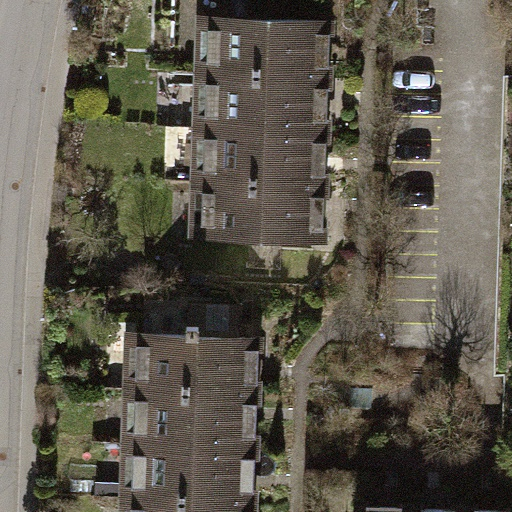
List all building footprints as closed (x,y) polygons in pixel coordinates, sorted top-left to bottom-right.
[(210,17),(208,72),(328,75),(329,20),(268,18),(268,0),(220,0),(220,17),(210,17)] [(208,72),(206,125),(326,129),(328,75),(208,72)] [(206,125),(204,180),(324,184),(326,129),(206,125)] [(322,239),(324,184),(204,180),(202,235),(322,239)] [(138,333),(136,387),(256,392),(258,338),(240,337),(241,305),(190,303),(188,335),(138,333)] [(136,387),(134,442),(255,445),(256,392),(136,387)] [(134,442),(133,496),(253,500),(255,445),(134,442)] [(133,496),(131,511),(252,511),(253,500),(133,496)]
